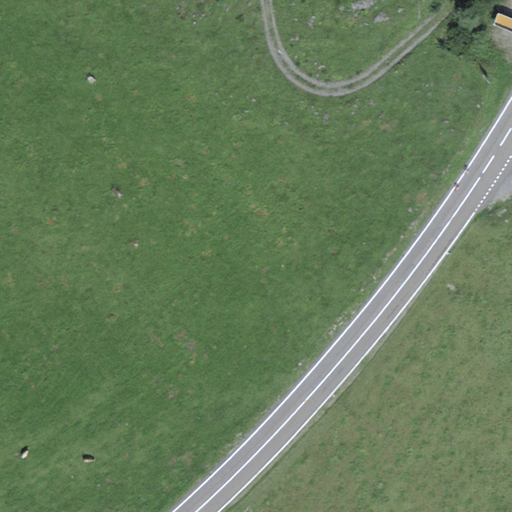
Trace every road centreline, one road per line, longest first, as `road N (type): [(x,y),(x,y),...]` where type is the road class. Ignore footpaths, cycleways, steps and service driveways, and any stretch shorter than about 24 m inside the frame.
road 1 (primary): [(511,125),(389,306),(197,511)]
road 2 (track): [(267,0),(282,59),(327,89),(373,73),(456,0)]
